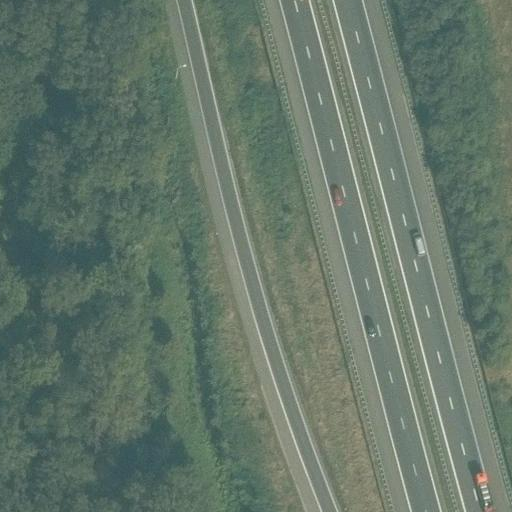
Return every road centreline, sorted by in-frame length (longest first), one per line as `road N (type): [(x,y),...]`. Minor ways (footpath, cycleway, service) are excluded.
road 1 (motorway): [(182,0),(229,201),(330,511)]
road 2 (motorway): [(291,0),(427,511)]
road 3 (motorway): [(479,511),(345,0)]
